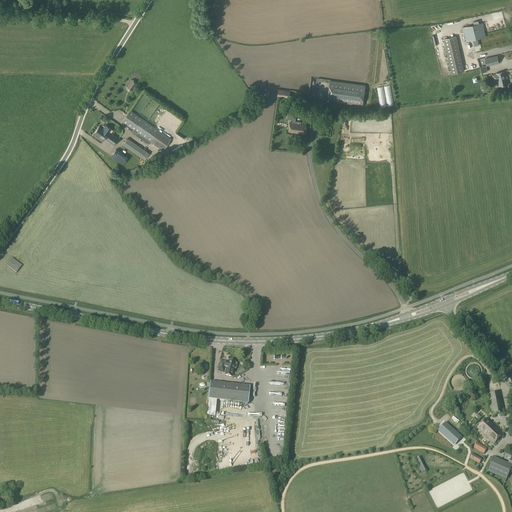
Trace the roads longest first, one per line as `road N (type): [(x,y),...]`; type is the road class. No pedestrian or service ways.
road 1 (secondary): [(443,303),(353,331),(257,341),(168,334),(0,301)]
road 2 (unclassified): [(0,248),(59,167),(90,96),(150,0)]
